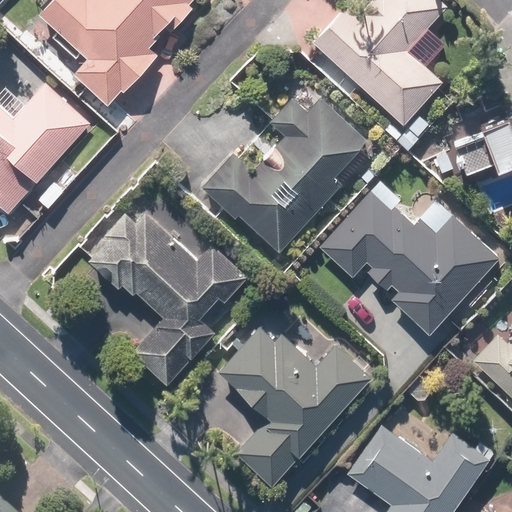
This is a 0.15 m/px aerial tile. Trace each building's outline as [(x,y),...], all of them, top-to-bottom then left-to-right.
[(197,0),(47,0),(32,17),(83,61),(70,76),(103,106),(116,91),(120,94),(155,55),(147,48),(157,36),(153,33),(167,17),(176,25),(197,0)] [(369,0),(347,0),(308,41),(397,128),(440,85),(406,51),(445,11),(433,0),(371,0),(370,1),(369,0)] [(0,109),(0,212),(4,217),(88,125),(42,83),(10,119),(0,109)] [(229,156),(200,187),(274,256),(340,185),(330,176),(363,141),(316,98),(304,111),(289,97),(266,122),(282,136),(247,173),(229,156)] [(511,165),(498,123),(471,131),(485,174),(511,165)] [(387,299),(425,334),(496,259),(448,214),(432,231),(417,217),(410,224),(391,206),(388,209),(369,191),(316,247),(349,277),(363,263),(368,267),(363,273),(381,289),(386,284),(393,292),(387,299)] [(191,261),(132,205),(81,258),(153,326),(127,354),(160,384),(211,330),(196,316),(213,297),(220,304),(245,278),(208,243),(191,261)] [(511,316),(467,358),(511,405),(511,316)] [(266,488),(367,377),(332,346),(313,366),(276,333),(272,337),(256,323),(188,398),(243,448),(234,458),(266,488)] [(431,459),(378,423),(344,472),(388,503),(381,511),(448,511),(486,458),(449,433),(431,459)] [(23,511),(0,491),(0,511),(23,511)]
